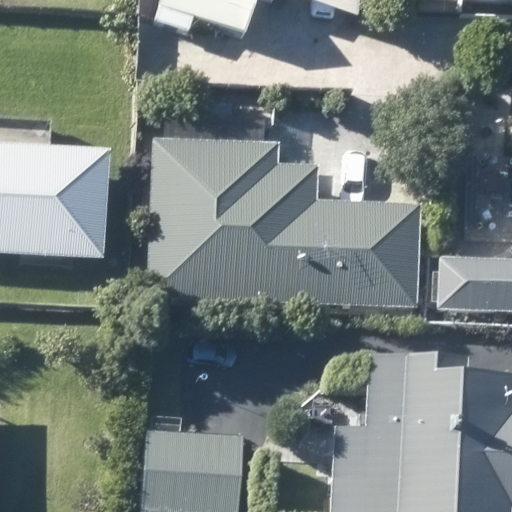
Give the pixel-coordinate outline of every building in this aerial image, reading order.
[(156,0),(153,11),(157,13),(153,23),(150,29),(229,56),(248,1),(267,8),(269,0),(156,0)] [(511,0),(453,0),(454,8),(511,9),(511,0)] [(511,128),(510,129),(510,142),(506,226),(511,226),(511,269),(433,267),(433,315),(511,318),(511,128)] [(143,304),(410,313),(413,213),(310,208),(311,174),(272,172),(272,153),(149,147),(149,152),(143,304)] [(458,388),(459,378),(459,374),(361,369),(360,398),(330,398),(325,511),(511,511),(511,398),(508,398),(508,391),(458,388)] [(239,444),(164,439),(143,437),(137,511),(233,511),(235,491),(239,444)] [(314,511),(316,472),(277,471),(276,511),(314,511)]
